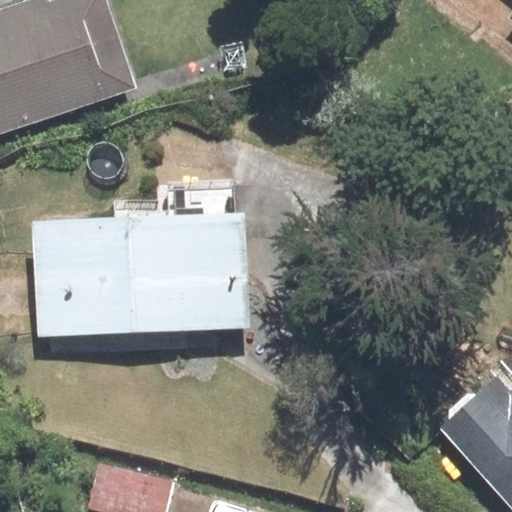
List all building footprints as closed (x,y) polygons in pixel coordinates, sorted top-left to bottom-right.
[(96,0),(67,0),(0,24),(0,137),(129,92),(96,0)] [(511,32),(511,12),(503,26),(511,32)] [(243,223),(21,235),(27,349),(249,337),(243,223)] [(511,511),(511,381),(497,396),(485,383),(432,431),(505,511),(511,511)] [(169,511),(175,485),(88,469),(79,511),(169,511)]
